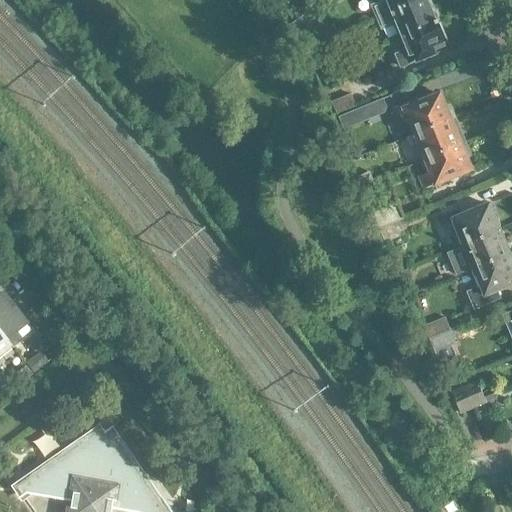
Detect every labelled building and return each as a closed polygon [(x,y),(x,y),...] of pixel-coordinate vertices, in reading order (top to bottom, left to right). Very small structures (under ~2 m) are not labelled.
[(379,17),(420,0),(384,0),(386,4),(376,8),(379,17)] [(400,37),(439,21),(433,8),(429,7),(426,0),(420,0),(379,17),(384,28),(395,24),(400,37)] [(308,11),(292,22),(304,48),(316,43),(323,40),(316,22),(308,11)] [(439,21),(400,37),(406,52),(395,56),(402,70),(419,63),(421,68),(443,59),(441,55),(451,51),(445,36),(439,21)] [(354,27),(331,37),(335,48),(359,39),(354,27)] [(322,58),(316,43),(304,48),(311,63),(322,58)] [(351,92),(331,101),(336,113),(356,105),(351,92)] [(395,112),(391,114),(397,126),(410,120),(415,133),(411,135),(411,136),(450,119),(440,94),(430,98),(428,93),(394,108),(395,112)] [(366,118),(361,106),(338,116),(343,128),(366,118)] [(426,158),(468,141),(458,117),(411,136),(416,147),(420,145),(426,158)] [(468,141),(426,158),(431,171),(421,176),(426,188),(471,169),(466,158),(473,155),(468,141)] [(358,175),(362,184),(373,179),(370,171),(358,175)] [(394,207),(393,205),(373,213),(380,229),(401,220),(404,219),(399,206),(394,207)] [(462,245),(499,230),(488,205),(451,220),(462,245)] [(401,220),(380,229),(386,243),(407,234),(401,220)] [(509,254),(499,230),(462,245),(472,270),(509,254)] [(474,308),(482,305),(499,298),(496,289),(511,282),(511,261),(509,254),(472,270),(479,286),(467,291),(474,308)] [(410,268),(399,273),(405,285),(415,281),(410,268)] [(0,292),(0,331),(4,337),(24,322),(0,292)] [(431,338),(452,330),(446,315),(425,324),(431,338)] [(452,330),(431,338),(436,351),(457,342),(452,330)] [(465,387),(473,408),(486,402),(478,382),(465,387)] [(461,413),(473,408),(465,387),(453,393),(461,413)] [(494,392),(484,396),(486,402),(496,398),(494,392)] [(166,511),(109,430),(105,433),(102,429),(17,489),(23,498),(27,495),(72,503),(70,511),(111,511),(112,510),(121,511),(166,511)]
